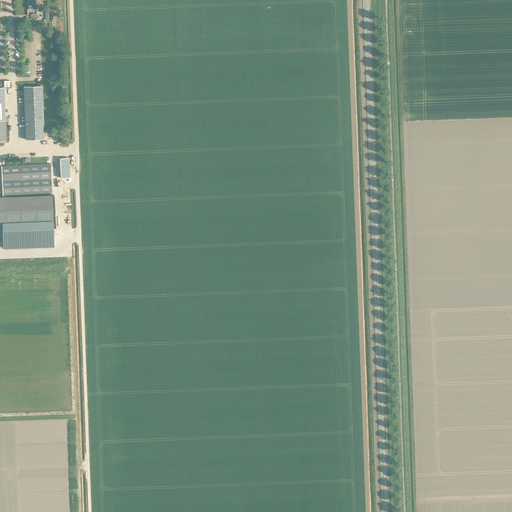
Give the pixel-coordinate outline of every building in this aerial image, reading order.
[(36,9),(35,0),(27,0),(27,10),(36,9)] [(44,140),(42,87),(23,87),(25,140),(44,140)] [(59,159),(60,169),(60,179),(69,178),(68,159),(59,159)] [(1,167),(3,196),(51,194),(50,165),(1,167)] [(2,198),(3,224),(52,222),(51,196),(2,198)] [(52,222),(1,224),(2,249),(53,247),(52,222)]
